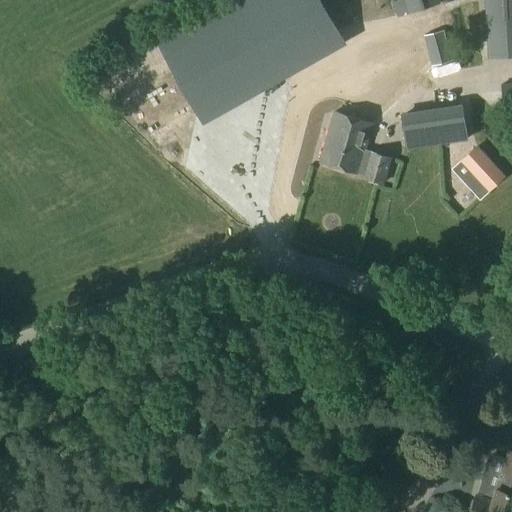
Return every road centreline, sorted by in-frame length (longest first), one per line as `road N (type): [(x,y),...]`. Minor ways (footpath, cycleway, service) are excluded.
road 1 (unclassified): [(511,350),(349,276),(275,262),(230,266),(0,349)]
road 2 (track): [(254,263),(268,353),(219,511)]
road 3 (track): [(498,345),(444,464)]
